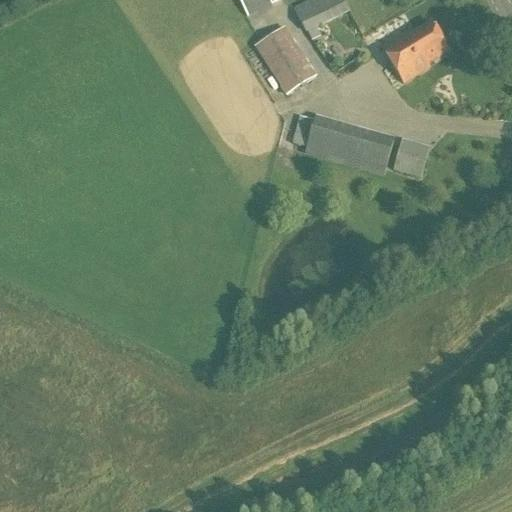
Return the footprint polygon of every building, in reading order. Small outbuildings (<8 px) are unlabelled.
[(238,0),(248,19),(285,0),(238,0)] [(321,38),(318,33),(317,30),(350,14),(343,0),(312,0),(294,9),(306,35),(308,34),(312,42),(321,38)] [(448,52),(436,33),(431,24),(411,36),(409,32),(382,48),(404,84),(431,68),(428,65),(448,52)] [(286,97),(317,77),(285,28),(254,48),(286,97)] [(315,121),(300,117),(292,145),(307,149),(305,157),(385,179),(396,139),(316,117),(315,121)] [(421,182),(430,150),(402,142),(393,175),(421,182)]
